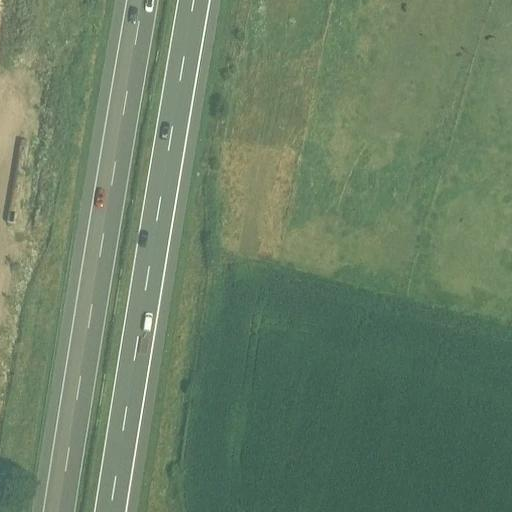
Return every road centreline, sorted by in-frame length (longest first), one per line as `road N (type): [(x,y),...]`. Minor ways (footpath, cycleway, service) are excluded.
road 1 (motorway): [(119,511),(204,0)]
road 2 (motorway): [(130,0),(47,511)]
